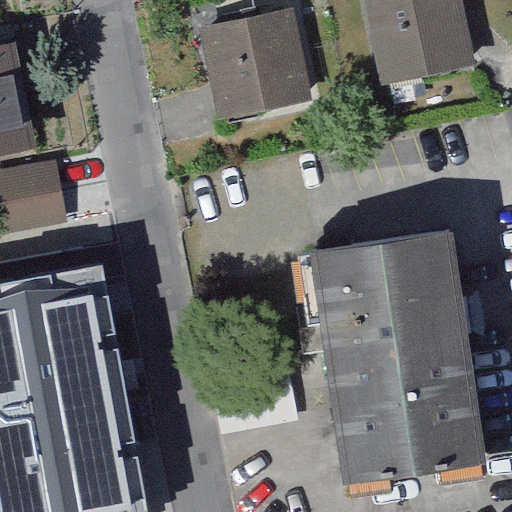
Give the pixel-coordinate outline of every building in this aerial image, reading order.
[(247,0),(195,10),(214,110),(310,91),(292,0),(247,0)] [(363,0),(377,73),(471,56),(460,0),(363,0)] [(0,154),(15,152),(0,61),(0,154)] [(0,171),(0,241),(55,234),(45,165),(0,171)] [(470,470),(456,235),(306,244),(320,479),(470,470)] [(146,511),(104,266),(0,284),(0,511),(146,511)]
